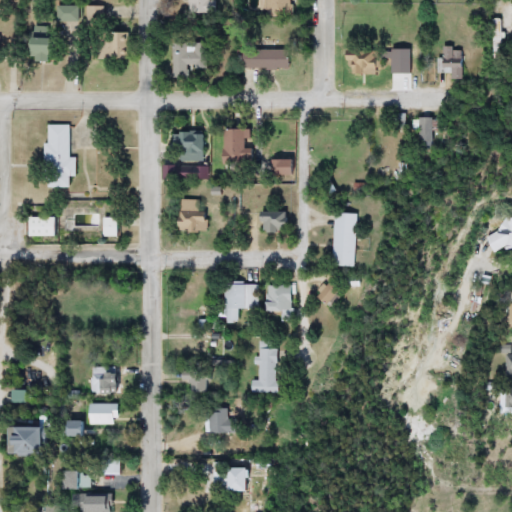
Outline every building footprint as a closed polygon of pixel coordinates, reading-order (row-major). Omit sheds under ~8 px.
[(216,0),(216,18),(190,18),(190,0),(216,0)] [(290,0),(290,17),(265,17),(265,0),(290,0)] [(80,5),(80,22),(57,22),(57,5),(80,5)] [(88,24),(88,6),(136,5),(136,23),(88,24)] [(100,32),(130,32),(130,60),(100,60),(100,32)] [(59,38),(59,60),(34,60),(34,38),(59,38)] [(174,78),(174,43),(210,43),(210,68),(191,68),(191,78),(174,78)] [(438,69),(438,48),(459,48),(459,79),(446,79),(446,69),(438,69)] [(285,69),(238,69),(238,50),(285,50),(285,69)] [(377,51),(377,75),(345,75),(345,51),(377,51)] [(425,117),(427,148),(413,149),(412,118),(425,117)] [(78,157),(78,177),(73,177),(73,187),(49,187),(49,124),(71,124),(71,157),(78,157)] [(247,129),(247,163),(219,163),(220,129),(247,129)] [(206,161),(183,161),(183,146),(175,146),(175,132),(206,132),(206,161)] [(166,159),(177,159),(177,174),(166,174),(166,159)] [(294,160),(294,177),(259,177),(259,160),(294,160)] [(210,211),(210,232),(185,232),(185,199),(202,199),(202,211),(210,211)] [(286,232),(257,232),(257,211),(286,211),(286,232)] [(351,214),(349,267),(329,266),(331,213),(351,214)] [(495,216),(511,218),(511,251),(485,248),(487,232),(493,233),(495,216)] [(59,217),(59,236),(34,236),(34,217),(59,217)] [(107,237),(107,217),(121,217),(121,237),(107,237)] [(228,282),(258,283),(256,310),(237,309),(237,322),(226,321),(228,282)] [(289,284),(289,311),(262,311),(262,284),(289,284)] [(511,325),(503,325),(503,303),(511,303),(511,325)] [(274,394),(249,394),(249,380),(256,380),(256,339),(274,339),(274,394)] [(511,354),(511,378),(502,378),(502,354),(511,354)] [(117,367),(117,394),(92,394),(92,367),(117,367)] [(191,380),(185,380),(185,371),(207,371),(207,392),(191,392),(191,380)] [(511,409),(498,409),(498,388),(511,388),(511,409)] [(92,425),(92,404),(119,404),(119,425),(92,425)] [(237,434),(211,434),(211,411),(237,411),(237,434)] [(70,437),(70,422),(87,422),(87,437),(70,437)] [(49,455),(18,455),(18,427),(49,427),(49,455)] [(122,461),(122,474),(103,474),(103,461),(122,461)] [(236,468),(257,468),(257,492),(236,492),(236,468)] [(71,490),(71,472),(86,472),(86,490),(71,490)] [(87,511),(87,496),(116,496),(116,511),(87,511)]
